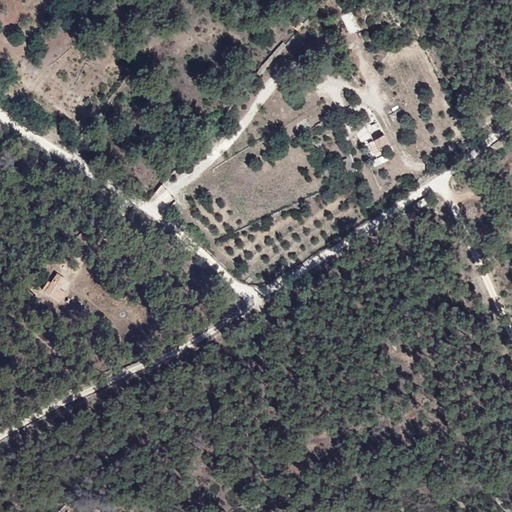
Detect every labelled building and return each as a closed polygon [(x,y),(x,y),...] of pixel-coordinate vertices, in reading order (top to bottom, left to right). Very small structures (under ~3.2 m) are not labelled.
[(352,12),(346,14),(354,32),(359,30),(352,12)] [(384,136),(375,141),(380,152),(390,147),(384,136)] [(385,157),(371,159),(373,166),(386,163),(385,157)] [(48,282),(43,289),(59,301),(65,293),(59,289),(66,280),(57,274),(51,283),(48,282)] [(125,374),(136,370),(134,364),(122,368),(125,374)]
